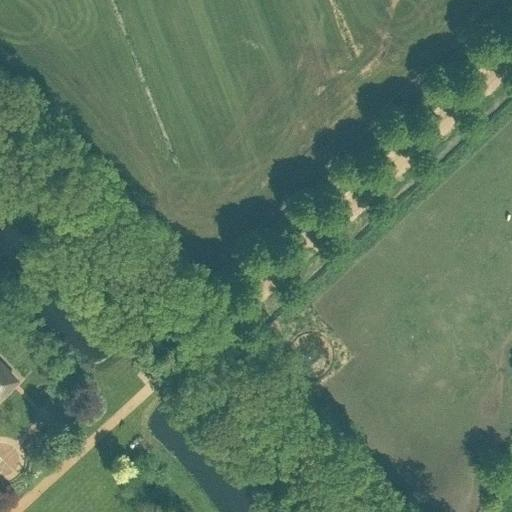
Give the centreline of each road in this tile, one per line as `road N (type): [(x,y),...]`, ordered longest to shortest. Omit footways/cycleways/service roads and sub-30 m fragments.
road 1 (track): [(511,49),(197,337)]
road 2 (track): [(197,337),(0,127)]
road 3 (track): [(360,511),(197,337)]
